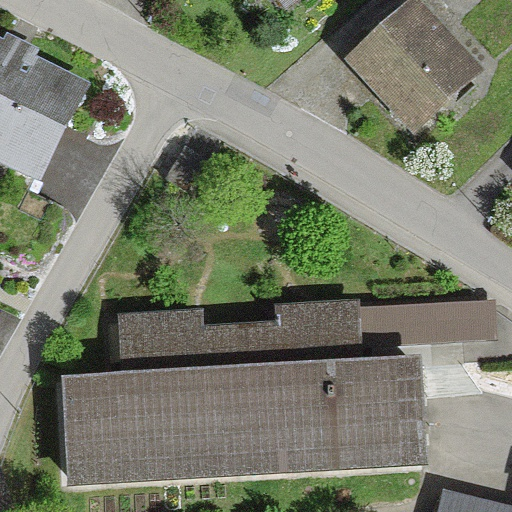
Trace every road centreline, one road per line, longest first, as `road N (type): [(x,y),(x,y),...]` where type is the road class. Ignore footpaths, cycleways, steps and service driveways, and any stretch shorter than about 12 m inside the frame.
road 1 (residential): [(183,91),(511,278)]
road 2 (residential): [(183,91),(0,398)]
road 3 (residential): [(10,0),(183,91)]
